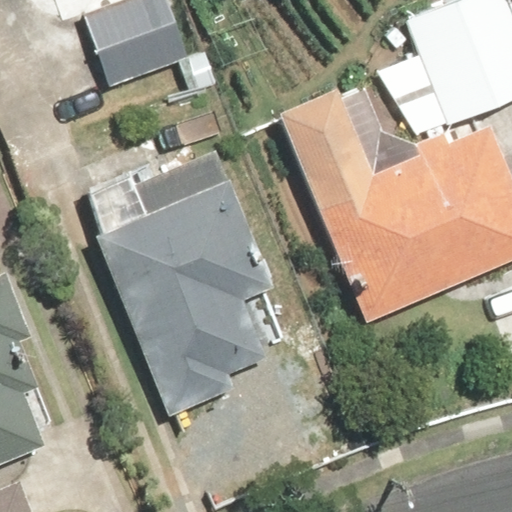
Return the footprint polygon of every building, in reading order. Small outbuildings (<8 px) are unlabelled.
[(175,0),(113,0),(86,9),(124,116),(206,88),(175,0)] [(511,0),(445,0),(409,16),(422,48),(384,64),(412,128),(511,86),(511,0)] [(374,73),(287,105),(363,313),(511,258),(511,167),(495,122),(404,155),(374,73)] [(143,168),(88,189),(173,410),(234,387),(228,370),(273,353),(247,284),(274,274),(224,143),(145,173),(143,168)] [(16,267),(0,272),(0,455),(45,440),(22,373),(49,363),(16,267)] [(34,511),(21,478),(0,485),(0,511),(34,511)]
